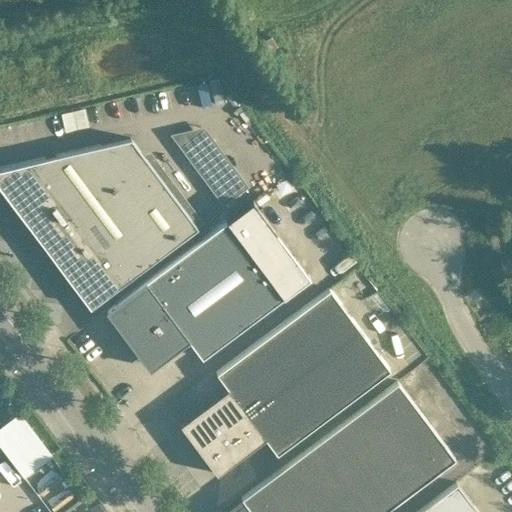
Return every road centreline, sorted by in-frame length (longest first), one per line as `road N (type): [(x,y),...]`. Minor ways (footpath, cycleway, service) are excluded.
road 1 (unclassified): [(0,310),(150,511)]
road 2 (unclassified): [(437,244),(460,323),(511,393)]
